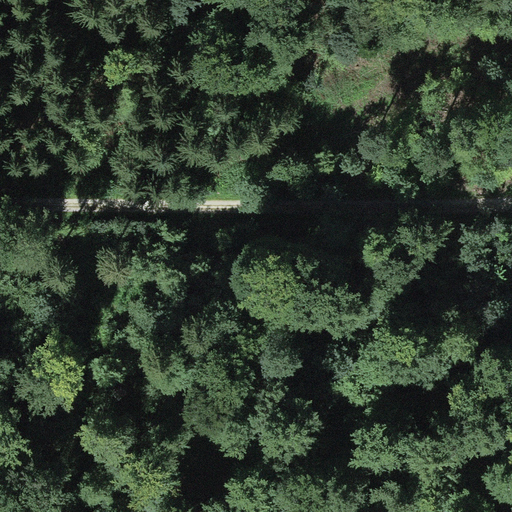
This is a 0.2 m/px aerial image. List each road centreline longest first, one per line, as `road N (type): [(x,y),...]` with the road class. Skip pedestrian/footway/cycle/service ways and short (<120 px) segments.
road 1 (track): [(0,202),(511,194)]
road 2 (track): [(511,327),(458,367),(353,511)]
